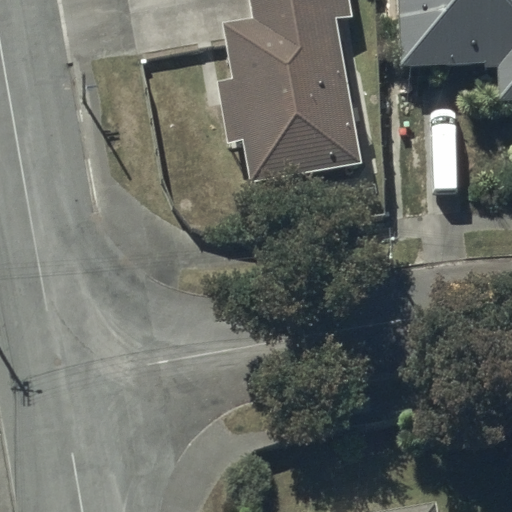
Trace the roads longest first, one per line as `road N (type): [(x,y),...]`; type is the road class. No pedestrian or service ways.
road 1 (residential): [(58,380),(379,327),(511,324)]
road 2 (residential): [(0,24),(58,380)]
road 3 (residential): [(58,380),(82,511)]
